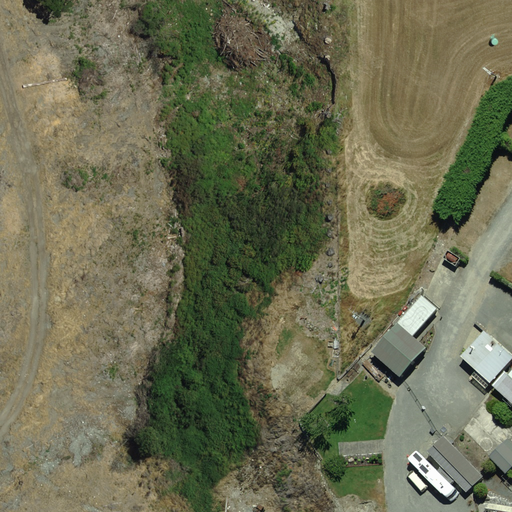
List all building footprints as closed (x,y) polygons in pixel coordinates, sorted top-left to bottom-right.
[(372,345),(404,378),(434,350),(419,335),(443,313),(426,295),(372,345)] [(511,354),(490,332),(465,356),(494,385),(509,371),(511,367),(511,354)] [(511,374),(509,371),(494,385),(511,403),(511,374)] [(511,434),(488,411),(468,432),(509,472),(511,468),(511,434)] [(389,436),(339,440),(340,465),(390,462),(389,436)] [(449,436),(431,452),(468,494),(486,478),(449,436)] [(386,480),(355,481),(356,511),(360,511),(388,510),(386,480)]
